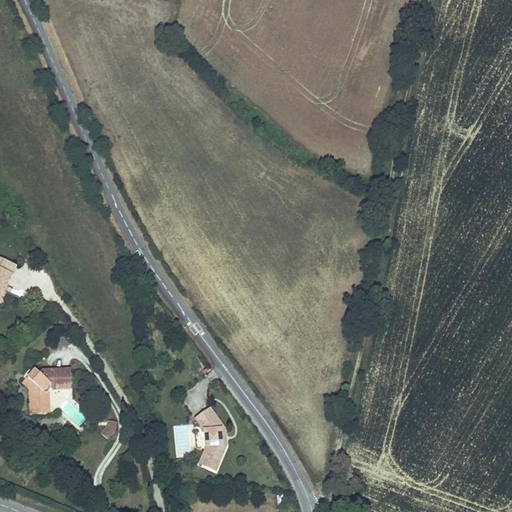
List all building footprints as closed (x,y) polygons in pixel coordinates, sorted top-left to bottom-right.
[(13,281),(19,265),(0,257),(0,307),(8,305),(6,299),(2,297),(8,279),(13,281)] [(13,281),(8,279),(2,297),(6,299),(13,281)] [(51,393),(71,393),(71,372),(42,372),(38,376),(33,372),(21,385),(28,392),(29,416),(49,416),(49,396),(51,393)] [(218,435),(226,434),(210,412),(194,424),(203,436),(204,453),(202,456),(211,460),(206,471),(216,475),(227,449),(219,450),(218,435)] [(100,434),(108,440),(118,428),(110,422),(100,434)] [(226,434),(218,435),(219,450),(227,449),(226,434)] [(206,471),(211,460),(202,456),(198,468),(206,471)]
